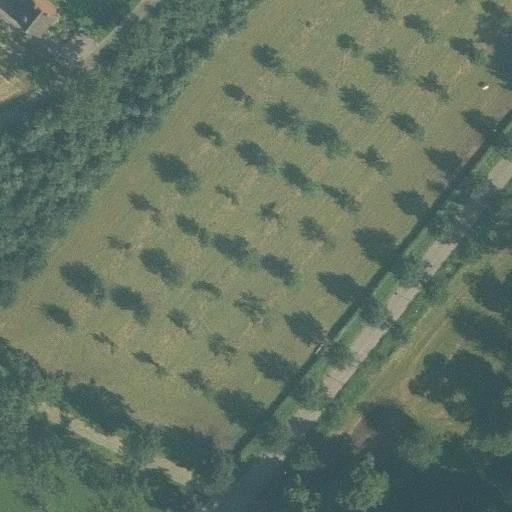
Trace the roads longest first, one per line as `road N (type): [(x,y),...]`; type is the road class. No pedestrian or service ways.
road 1 (unclassified): [(227,511),(511,160)]
road 2 (unclassified): [(152,0),(74,74),(0,121)]
